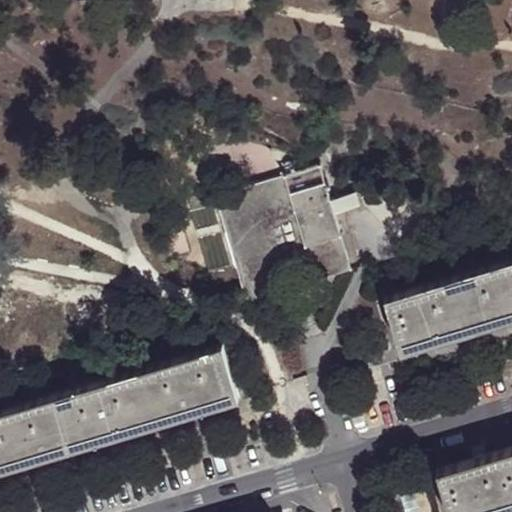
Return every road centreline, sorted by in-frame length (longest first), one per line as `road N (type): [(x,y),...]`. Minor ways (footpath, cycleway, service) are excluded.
road 1 (residential): [(354,216),(363,271),(316,368),(342,455)]
road 2 (residential): [(342,455),(154,511)]
road 3 (residential): [(511,405),(342,455)]
